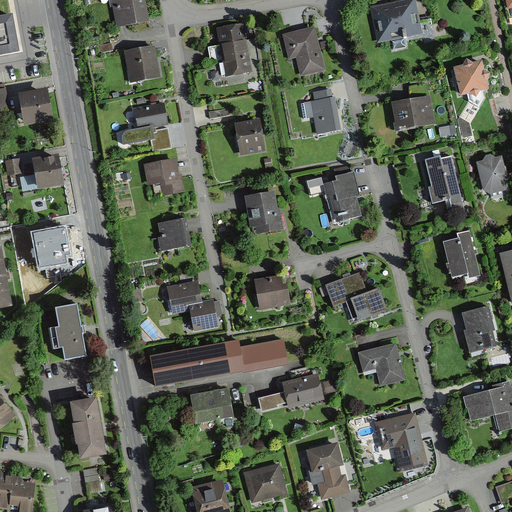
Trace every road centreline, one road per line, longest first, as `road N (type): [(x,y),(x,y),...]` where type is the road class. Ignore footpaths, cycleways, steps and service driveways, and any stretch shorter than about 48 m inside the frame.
road 1 (tertiary): [(145,511),(51,0)]
road 2 (residential): [(366,159),(453,483)]
road 3 (residential): [(220,294),(171,24)]
road 4 (residential): [(294,0),(171,24)]
